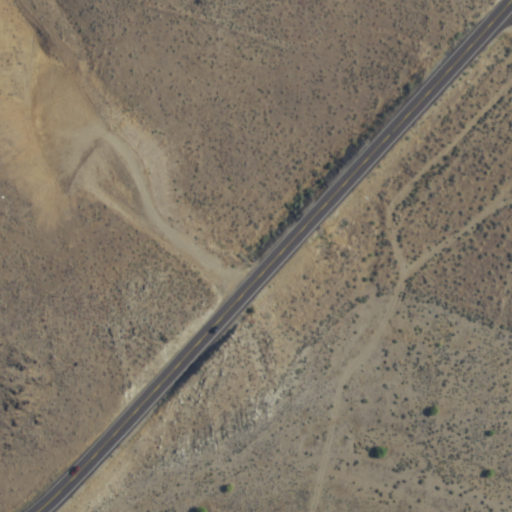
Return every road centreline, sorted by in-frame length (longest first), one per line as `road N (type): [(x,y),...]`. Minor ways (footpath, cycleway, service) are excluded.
road 1 (secondary): [(511,0),(42,511)]
road 2 (residential): [(511,187),(500,201),(327,206)]
